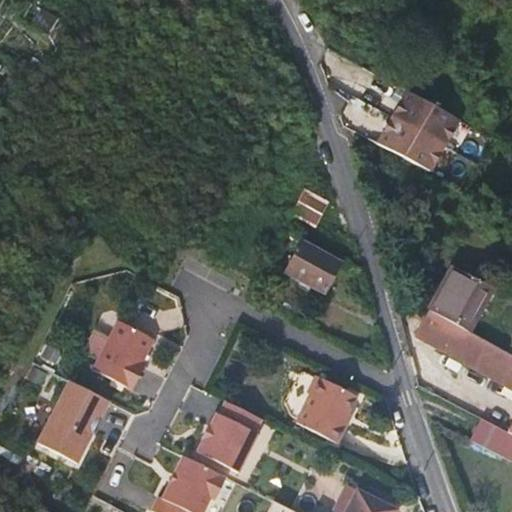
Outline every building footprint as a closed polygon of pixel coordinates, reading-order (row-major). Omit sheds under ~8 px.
[(344,5),(337,0),(335,0),(326,17),(335,22),(344,5)] [(48,34),(60,19),(43,6),(31,21),(48,34)] [(407,94),(391,122),(445,150),(459,123),(429,106),(407,94)] [(432,174),(445,150),(391,122),(379,146),(432,174)] [(329,210),(301,195),(295,206),(323,220),(329,210)] [(415,208),(410,217),(418,221),(423,213),(415,208)] [(321,293),(340,260),(300,239),(282,272),(321,293)] [(470,332),(493,290),(453,269),(429,310),(470,332)] [(395,291),(402,319),(511,380),(511,356),(470,332),(429,310),(395,291)] [(154,339),(119,321),(110,338),(99,360),(94,370),(133,390),(146,364),(142,362),(154,339)] [(99,360),(110,338),(94,330),(83,352),(99,360)] [(57,352),(46,346),(40,358),(52,363),(57,352)] [(38,389),(46,373),(32,366),(25,382),(38,389)] [(69,381),(38,443),(77,463),(109,401),(69,381)] [(354,401),(322,385),(300,426),(337,445),(345,427),(341,425),(348,413),(354,401)] [(511,389),(510,394),(494,424),(510,433),(511,428),(511,389)] [(197,452),(238,472),(258,434),(255,433),(261,420),(226,402),(219,415),(217,414),(210,426),(209,425),(202,439),(204,439),(197,452)] [(352,415),(348,413),(341,425),(345,427),(352,415)] [(483,418),(470,443),(503,460),(511,443),(511,433),(510,433),(494,424),(484,419),(483,418)] [(511,443),(503,460),(511,464),(511,443)] [(226,477),(183,456),(162,498),(159,496),(152,511),(155,511),(202,511),(210,497),(215,500),(226,477)] [(395,511),(396,511),(357,491),(345,511),(395,511)] [(297,511),(274,500),(267,511),(297,511)]
